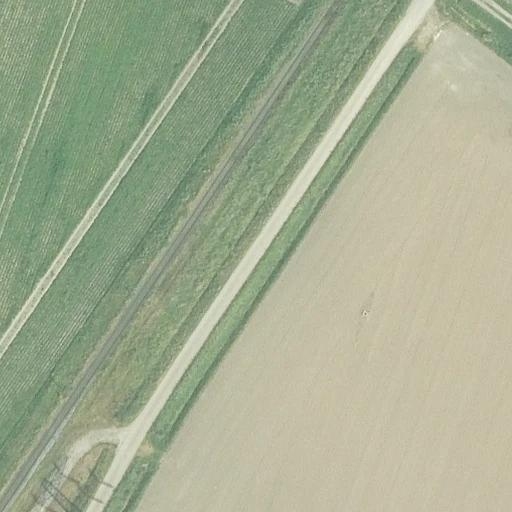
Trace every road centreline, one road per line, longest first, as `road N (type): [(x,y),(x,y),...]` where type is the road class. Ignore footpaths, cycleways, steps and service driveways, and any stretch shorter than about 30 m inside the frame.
road 1 (unclassified): [(127,446),(424,0)]
road 2 (unclassified): [(33,511),(89,437),(127,446)]
